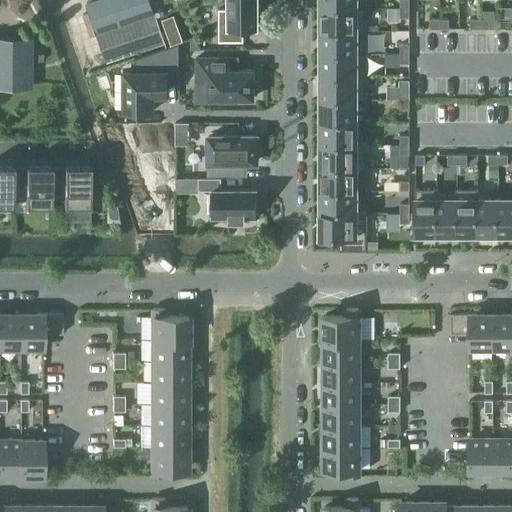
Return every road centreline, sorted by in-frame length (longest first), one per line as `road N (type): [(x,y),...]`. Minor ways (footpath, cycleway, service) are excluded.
road 1 (residential): [(0,282),(286,282)]
road 2 (residential): [(286,282),(286,0)]
road 3 (residential): [(287,511),(286,282)]
road 4 (residential): [(511,283),(286,282)]
